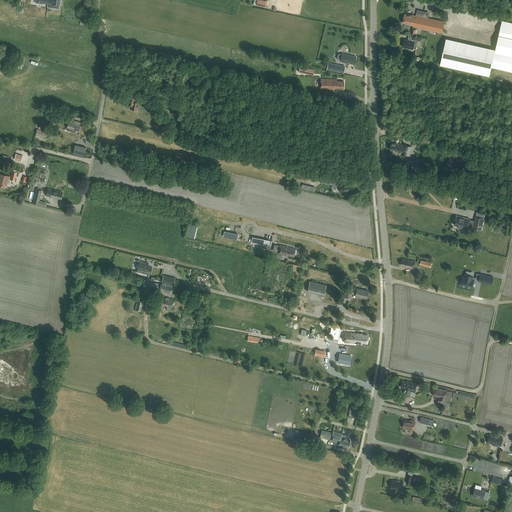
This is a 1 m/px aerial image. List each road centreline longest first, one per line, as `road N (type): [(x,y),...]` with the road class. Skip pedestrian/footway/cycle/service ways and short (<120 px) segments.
road 1 (tertiary): [(377,402),(388,303),(373,0)]
road 2 (unclassified): [(98,0),(107,69),(91,161)]
road 3 (unknown): [(380,268),(242,226)]
road 4 (track): [(511,161),(375,132)]
road 5 (track): [(511,301),(481,302),(387,279)]
